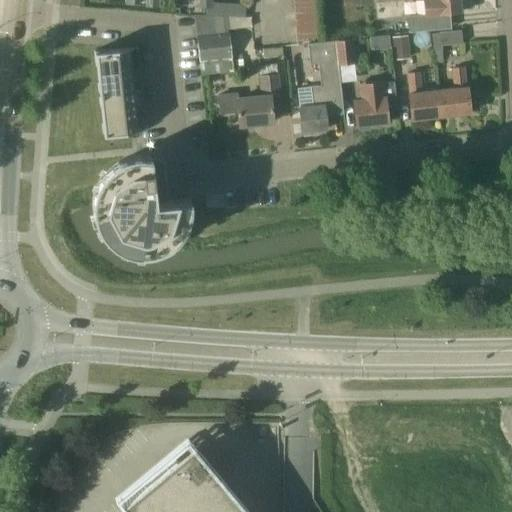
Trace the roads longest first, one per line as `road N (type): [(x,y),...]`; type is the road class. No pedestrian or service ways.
road 1 (residential): [(17,14),(164,27),(179,158),(199,179),(511,147)]
road 2 (tertiary): [(25,366),(76,355),(242,368),(511,371)]
road 3 (tertiary): [(511,345),(302,343),(79,326),(34,312)]
road 4 (tertiary): [(14,287),(2,136)]
road 5 (tertiary): [(2,136),(17,14)]
